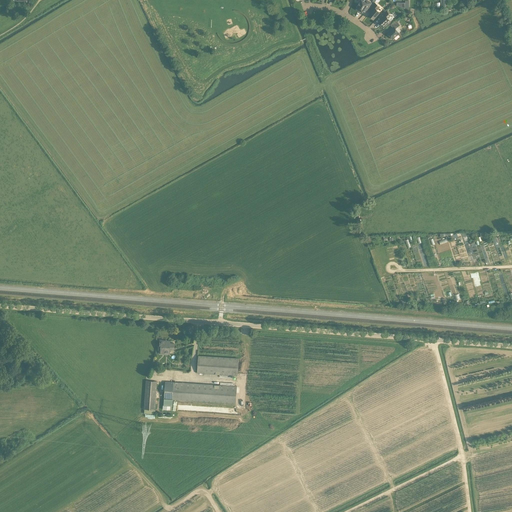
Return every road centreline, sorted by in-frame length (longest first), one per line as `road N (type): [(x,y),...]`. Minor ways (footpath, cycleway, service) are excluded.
road 1 (unclassified): [(511,348),(0,307)]
road 2 (unknown): [(462,458),(433,341)]
